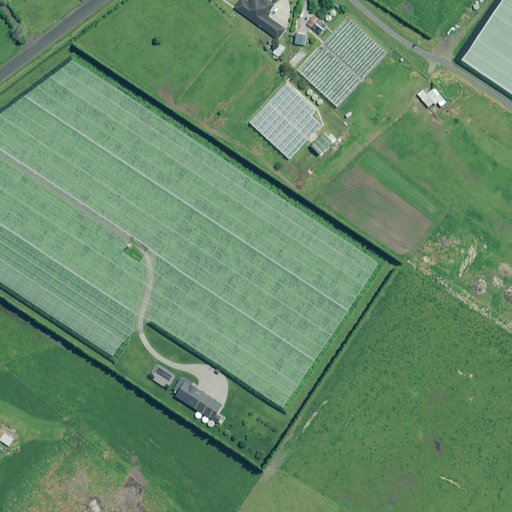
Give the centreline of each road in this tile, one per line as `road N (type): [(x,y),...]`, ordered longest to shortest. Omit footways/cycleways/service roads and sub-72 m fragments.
road 1 (unknown): [(0,148),(141,245),(150,267),(137,340),(226,390)]
road 2 (unknown): [(352,0),(402,42),(511,108)]
road 3 (residential): [(0,73),(98,0)]
